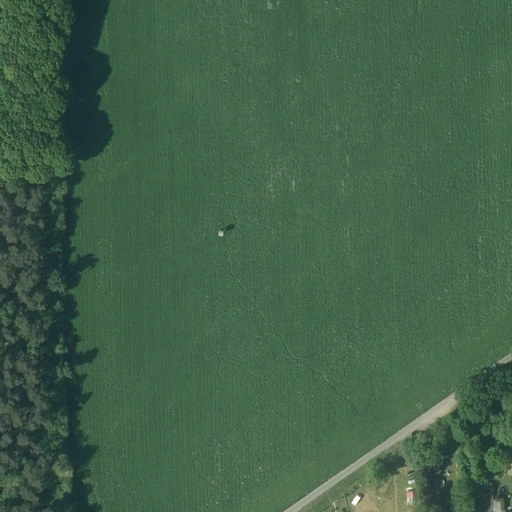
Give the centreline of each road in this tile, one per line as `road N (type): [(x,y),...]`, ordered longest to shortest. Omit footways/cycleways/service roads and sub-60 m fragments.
road 1 (track): [(77,511),(58,0)]
road 2 (residential): [(511,355),(291,511)]
